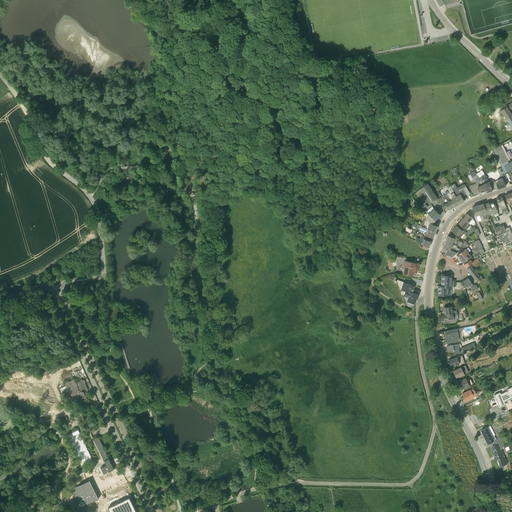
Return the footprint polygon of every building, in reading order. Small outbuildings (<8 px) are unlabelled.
[(493,48),(495,53),(504,50),(502,44),(493,48)] [(492,107),(500,101),(497,96),(488,101),(492,107)] [(511,109),(511,102),(500,110),(511,128),(511,115),(509,111),(511,109)] [(495,148),(502,163),(510,159),(502,145),(495,148)] [(481,170),(476,174),(478,178),(481,177),(486,192),(497,189),(494,182),(493,180),(491,181),(488,182),(486,177),(481,170)] [(480,194),(486,192),(481,177),(478,178),(476,174),(474,171),(470,174),(474,180),(476,179),(477,182),(476,183),(480,194)] [(494,182),(497,189),(506,186),(503,178),(497,180),(497,181),(495,181),(494,182)] [(420,188),(430,203),(437,198),(427,183),(420,188)] [(450,187),(459,204),(464,201),(461,196),(466,194),(466,195),(469,193),(464,184),(457,188),(454,183),(450,186),(450,187)] [(447,194),(454,207),(459,204),(450,187),(447,188),(448,190),(445,192),(446,195),(447,194)] [(449,209),(454,207),(447,194),(446,195),(445,196),(444,195),(442,196),(442,197),(438,199),(443,209),(447,206),(449,209)] [(505,213),(508,212),(502,196),(496,198),(498,204),(500,209),(502,213),(505,212),(505,213)] [(494,215),(493,215),(494,217),(498,215),(498,213),(497,210),(494,201),(489,203),(493,213),(494,215)] [(488,215),(489,215),(493,213),(489,203),(488,202),(484,204),(488,215)] [(489,215),(488,215),(484,204),(483,203),(478,205),(484,219),(485,218),(486,220),(486,221),(489,220),(488,217),(489,217),(489,215)] [(482,222),(486,220),(485,218),(484,219),(478,205),(472,207),(475,216),(479,215),(482,222)] [(427,213),(435,220),(440,215),(433,209),(431,211),(429,209),(426,211),(428,213),(427,213)] [(424,220),(419,225),(435,232),(437,226),(433,224),(435,220),(427,213),(426,218),(425,217),(424,220)] [(467,213),(462,218),(468,223),(472,218),(467,213)] [(458,223),(466,230),(470,225),(468,223),(462,218),(458,223)] [(413,224),(410,227),(427,238),(432,240),(435,232),(419,225),(415,223),(414,224),(413,224)] [(511,236),(511,234),(511,232),(510,232),(509,228),(507,229),(507,230),(505,230),(503,224),(494,228),(501,243),(505,244),(511,242),(511,236)] [(470,236),(466,232),(462,229),(462,230),(456,226),(452,231),(460,238),(463,234),(468,238),(470,236)] [(445,242),(452,244),(454,238),(448,235),(445,242)] [(411,239),(420,244),(429,247),(431,241),(423,238),(422,241),(421,240),(413,236),(411,239)] [(477,250),(482,248),(482,247),(478,240),(473,242),(474,244),(475,247),(477,250)] [(450,250),(452,244),(445,242),(443,248),(447,249),(445,255),(452,257),(456,253),(450,250)] [(457,255),(460,259),(468,252),(465,248),(457,255)] [(468,252),(460,259),(463,263),(471,257),(468,252)] [(477,258),(472,262),(471,259),(464,264),(466,268),(471,263),(473,266),(481,259),(482,259),(481,257),(480,256),(477,258)] [(402,273),(407,274),(412,275),(413,271),(416,272),(417,268),(418,268),(418,264),(404,261),(403,265),(404,266),(402,273)] [(467,269),(471,274),(476,280),(478,278),(481,283),(482,282),(481,281),(484,279),(481,276),(480,277),(475,271),(471,265),(467,269)] [(451,287),(455,287),(455,280),(451,280),(452,276),(442,275),(441,286),(440,286),(438,286),(438,290),(438,295),(449,295),(451,295),(451,289),(449,289),(449,287),(451,288),(451,287)] [(472,291),(478,288),(476,285),(473,286),(472,283),(472,284),(468,278),(463,281),(467,286),(467,287),(469,286),(472,291)] [(408,297),(406,300),(415,303),(418,295),(416,294),(416,293),(412,291),(414,286),(397,281),(400,289),(405,291),(403,295),(408,297)] [(443,323),(450,322),(450,320),(454,319),(457,319),(457,322),(463,321),(462,314),(457,315),(453,315),(452,306),(443,307),(443,311),(444,314),(442,314),(440,315),(441,321),(443,321),(443,323)] [(443,332),(445,332),(445,334),(444,335),(445,339),(447,338),(447,342),(453,341),(455,340),(460,339),(460,338),(458,329),(456,329),(451,330),(443,332)] [(459,354),(464,352),(475,347),(474,343),(459,349),(458,343),(457,344),(446,346),(447,351),(453,350),(454,350),(454,353),(459,352),(459,354)] [(459,365),(464,363),(462,355),(449,359),(451,366),(458,364),(459,365)] [(465,365),(453,371),(456,377),(459,375),(460,376),(468,372),(465,365)] [(461,389),(472,383),(470,379),(467,381),(466,378),(458,382),(461,389)] [(67,381),(65,382),(64,384),(65,386),(68,391),(71,398),(72,398),(77,396),(79,401),(81,402),(82,402),(86,399),(87,398),(85,395),(84,394),(84,393),(84,392),(86,390),(87,389),(84,383),(82,383),(82,382),(83,381),(82,380),(81,380),(80,380),(79,381),(76,383),(75,383),(74,380),(73,380),(69,382),(67,381)] [(500,406),(504,404),(505,404),(503,401),(511,397),(511,400),(511,386),(507,389),(508,391),(500,394),(500,392),(494,395),(494,396),(495,395),(500,406)] [(466,401),(474,397),(474,396),(477,395),(474,388),(462,393),(466,401)] [(488,443),(494,440),(492,436),(495,435),(490,426),(481,430),(488,443)] [(106,465),(98,469),(100,475),(103,474),(107,472),(109,472),(113,469),(110,464),(98,437),(94,439),(106,465)] [(496,460),(504,457),(499,444),(493,446),(494,450),(493,451),(496,460)] [(98,499),(96,493),(97,493),(90,480),(81,484),(90,503),(94,501),(98,499)] [(111,511),(137,511),(131,498),(109,507),(111,511)]
